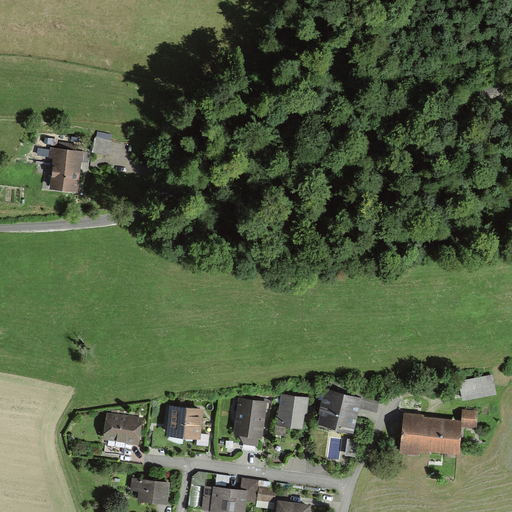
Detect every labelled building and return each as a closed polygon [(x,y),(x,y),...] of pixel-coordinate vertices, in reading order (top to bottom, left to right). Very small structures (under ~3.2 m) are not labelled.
[(93,152),(106,154),(109,138),(96,136),(93,152)] [(50,193),(74,195),(77,154),(53,152),(50,193)] [(490,379),(460,385),(463,400),(493,394),(490,379)] [(357,396),(327,391),(321,426),(351,431),(357,396)] [(303,398),(283,395),(280,425),(300,427),(303,398)] [(264,404),(240,401),(236,436),(260,439),(264,404)] [(199,410),(171,408),(168,438),(196,440),(199,410)] [(475,413),(464,412),(463,423),(474,424),(475,413)] [(138,419),(108,415),(103,454),(123,456),(124,444),(135,445),(138,419)] [(459,451),(460,424),(392,422),(391,448),(459,451)] [(210,445),(210,435),(200,434),(199,444),(210,445)] [(217,483),(229,485),(230,476),(219,474),(217,483)] [(240,490),(205,486),(202,510),(217,511),(244,511),(246,501),(256,502),(259,480),(242,478),(240,490)] [(166,485),(132,480),(130,494),(139,495),(138,504),(163,507),(166,485)] [(286,485),(278,485),(277,500),(285,501),(286,485)] [(259,487),(258,501),(274,503),(276,489),(259,487)] [(278,501),(276,511),(309,511),(310,505),(278,501)]
